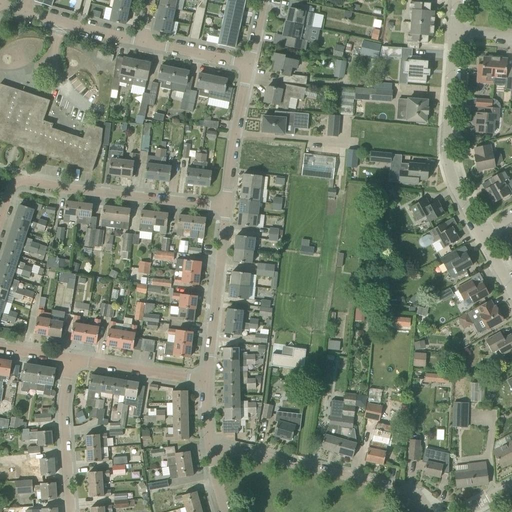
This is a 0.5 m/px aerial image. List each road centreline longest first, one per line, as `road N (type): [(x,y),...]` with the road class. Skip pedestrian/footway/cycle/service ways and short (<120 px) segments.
road 1 (residential): [(0,223),(16,174),(226,208)]
road 2 (residential): [(428,498),(206,443)]
road 3 (residential): [(481,225),(454,172),(454,32)]
road 4 (residential): [(208,381),(226,208)]
road 5 (residential): [(71,511),(62,400),(69,359)]
road 6 (residential): [(226,208),(247,66)]
road 7 (residential): [(69,359),(208,381)]
road 8 (residential): [(143,42),(25,11)]
